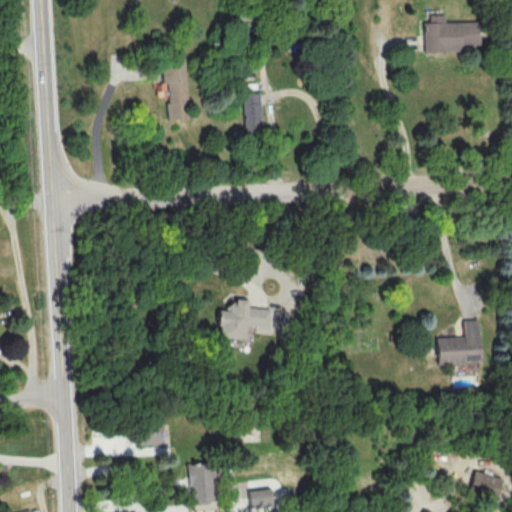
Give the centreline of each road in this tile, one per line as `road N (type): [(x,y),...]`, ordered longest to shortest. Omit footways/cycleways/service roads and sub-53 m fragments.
road 1 (tertiary): [(65,511),(37,0)]
road 2 (tertiary): [(49,202),(406,189)]
